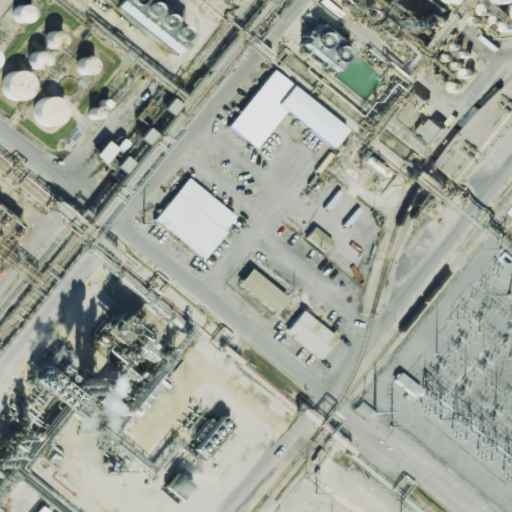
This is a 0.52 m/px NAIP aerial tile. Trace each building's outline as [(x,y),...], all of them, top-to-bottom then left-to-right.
[(350,46),(313,24),(299,48),(337,70),(350,46)] [(4,72),(0,74),(0,96),(6,99),(13,98),(19,94),(22,88),(22,81),(18,75),(11,72),(4,72)] [(274,99),(287,84),(339,128),(326,143),(274,99)] [(390,116),(404,128),(428,101),(414,89),(390,116)] [(36,99),(30,103),(27,109),(27,116),(31,122),(38,125),(45,124),(51,120),(54,114),(53,107),(49,101),(43,98),(36,99)] [(431,146),(445,127),(433,118),(427,127),(418,120),(410,131),(431,146)] [(113,148),(103,141),(92,156),(102,163),(113,148)] [(150,216),(184,175),(231,214),(196,255),(150,216)] [(331,241),(312,227),(304,238),(323,252),(331,241)] [(281,296),(268,313),(231,283),(244,266),(281,296)] [(330,333),(314,353),(283,328),(299,308),(330,333)] [(229,425),(216,414),(189,449),(203,459),(229,425)]
